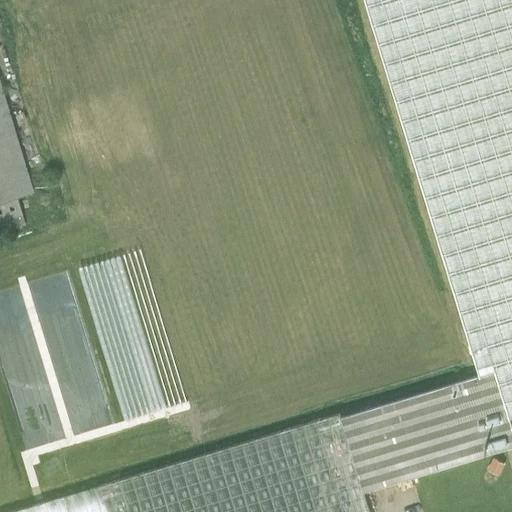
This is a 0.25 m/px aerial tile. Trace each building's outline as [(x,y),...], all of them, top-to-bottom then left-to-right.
[(511,0),(365,0),(479,374),(494,370),(508,416),(511,414),(511,0)] [(0,232),(25,225),(17,198),(31,194),(0,87),(0,232)] [(511,444),(511,427),(508,416),(494,370),(479,374),(342,415),(364,489),(511,444)] [(371,511),(364,489),(342,415),(20,511),(371,511)] [(499,475),(505,464),(493,458),(487,470),(499,475)]
